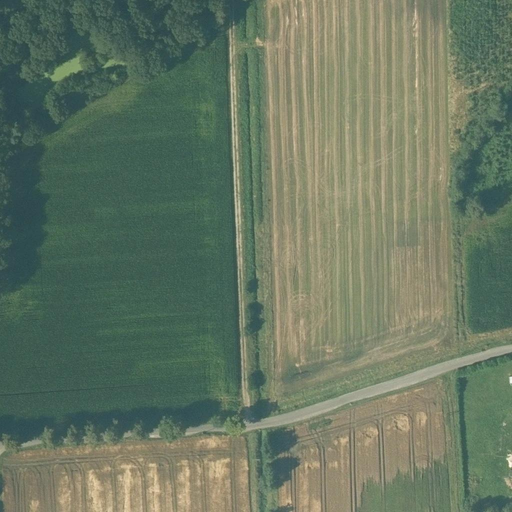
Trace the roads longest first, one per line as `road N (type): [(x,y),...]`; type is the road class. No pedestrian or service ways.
road 1 (unclassified): [(0,442),(275,422),(511,350)]
road 2 (track): [(247,426),(230,0)]
